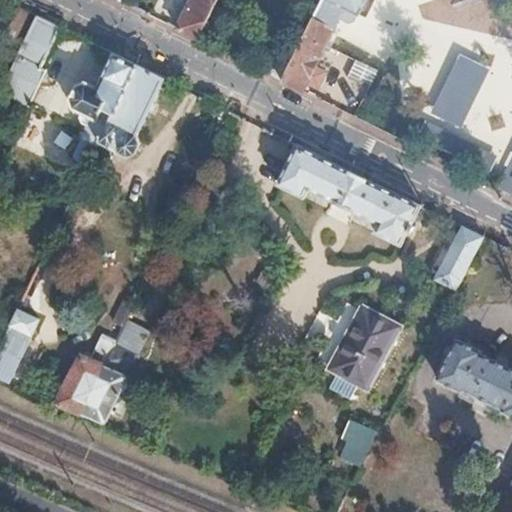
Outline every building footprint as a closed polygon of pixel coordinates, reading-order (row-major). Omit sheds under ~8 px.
[(197,40),(216,0),(191,0),(177,30),(197,40)] [(321,0),(296,52),(281,82),(301,92),(306,82),(316,87),(323,74),(313,69),(324,45),(338,18),(347,23),(353,21),(363,0),(321,0)] [(0,43),(20,53),(38,17),(35,15),(11,4),(0,24),(0,43)] [(30,107),(47,71),(41,68),(60,28),(38,17),(1,94),(30,107)] [(281,82),(296,52),(280,44),(265,74),(281,82)] [(98,144),(137,66),(114,54),(97,88),(87,83),(76,85),(69,101),(73,112),(93,122),(90,127),(87,128),(81,141),(97,148),(98,144)] [(431,112),(459,126),(487,68),(459,54),(431,112)] [(369,85),(376,70),(355,60),(348,74),(369,85)] [(136,137),(164,80),(137,66),(98,144),(109,149),(111,146),(120,150),(118,154),(127,158),(134,157),(140,145),(136,137)] [(489,173),(497,157),(424,121),(415,137),(489,173)] [(237,141),(223,134),(215,152),(229,159),(237,141)] [(94,154),(97,148),(81,141),(74,154),(90,162),(94,154)] [(408,201),(350,172),(297,146),(278,185),(303,198),(307,190),(377,225),(374,233),(401,247),(420,208),(408,201)] [(511,157),(497,188),(505,192),(511,195),(511,157)] [(466,267),(482,238),(472,233),(462,228),(434,282),(453,291),(466,267)] [(359,386),(365,390),(398,328),(361,308),(328,370),(334,372),(327,386),(352,399),(359,386)] [(0,379),(6,382),(36,321),(16,312),(0,345),(0,379)] [(103,427),(149,331),(126,320),(115,344),(99,336),(87,362),(77,357),(55,404),(103,427)] [(505,416),(511,419),(511,372),(485,360),(486,357),(460,344),(440,384),(465,397),(466,394),(507,414),(505,416)] [(376,436),(348,421),(339,439),(367,453),(376,436)] [(151,434),(135,427),(130,440),(145,447),(151,434)]
